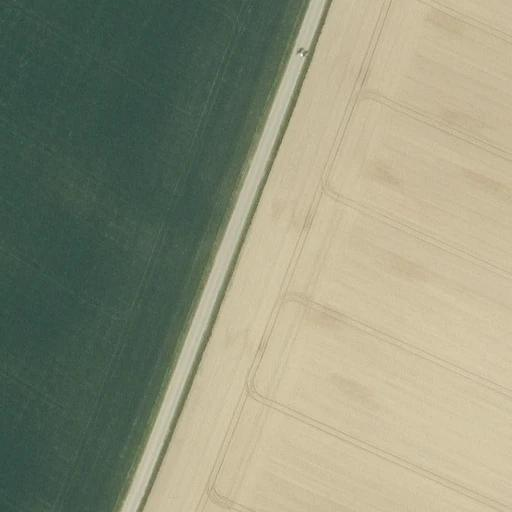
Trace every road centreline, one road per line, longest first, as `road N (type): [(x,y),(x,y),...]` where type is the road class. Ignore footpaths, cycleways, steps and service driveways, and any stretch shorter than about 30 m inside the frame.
road 1 (unclassified): [(127,511),(321,0)]
road 2 (track): [(187,353),(226,390),(467,511)]
